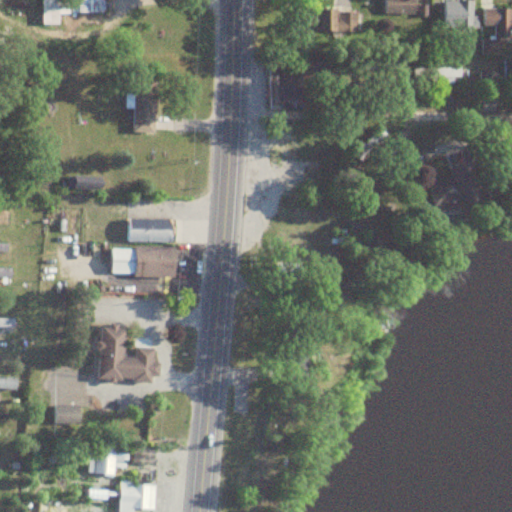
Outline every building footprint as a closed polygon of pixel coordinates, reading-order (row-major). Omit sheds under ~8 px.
[(40,0),(41,24),(57,24),(57,14),(103,13),(102,0),(40,0)] [(413,0),(383,0),(383,14),(413,14),(413,0)] [(473,28),(473,1),(441,1),(442,28),(473,28)] [(352,8),(303,9),(303,34),(353,33),(352,8)] [(482,26),(493,26),(493,40),(481,39),(480,53),(498,54),(498,38),(509,38),(509,9),(482,8),(482,26)] [(511,59),(503,59),(503,80),(511,80),(511,59)] [(458,68),(418,68),(418,83),(452,83),(452,76),(458,76),(458,68)] [(268,70),(268,102),(298,102),(298,70),(268,70)] [(449,169),(450,176),(426,180),(430,206),(475,200),(470,167),(449,169)] [(73,188),(99,188),(99,180),(73,180),(73,188)] [(126,242),(172,242),(172,219),(126,219),(126,242)] [(172,276),(172,247),(109,247),(109,276),(172,276)] [(0,325),(1,326),(1,331),(11,331),(11,318),(0,318),(0,325)] [(96,379),(156,383),(157,363),(151,363),(152,348),(134,347),(133,357),(122,357),(124,327),(99,325),(96,379)] [(14,377),(0,376),(0,387),(14,388),(14,377)] [(77,423),(77,406),(53,406),(53,423),(77,423)] [(117,511),(153,511),(153,483),(117,483),(117,511)]
